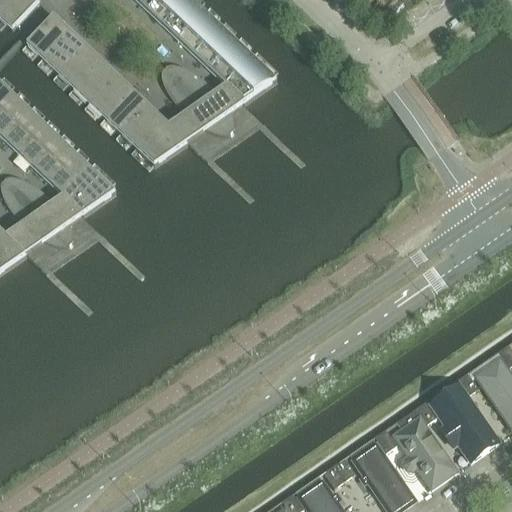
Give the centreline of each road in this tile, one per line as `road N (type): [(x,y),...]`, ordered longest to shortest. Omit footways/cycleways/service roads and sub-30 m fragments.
road 1 (secondary): [(479,217),(56,511)]
road 2 (secondary): [(113,511),(500,246)]
road 3 (residential): [(373,65),(479,217)]
